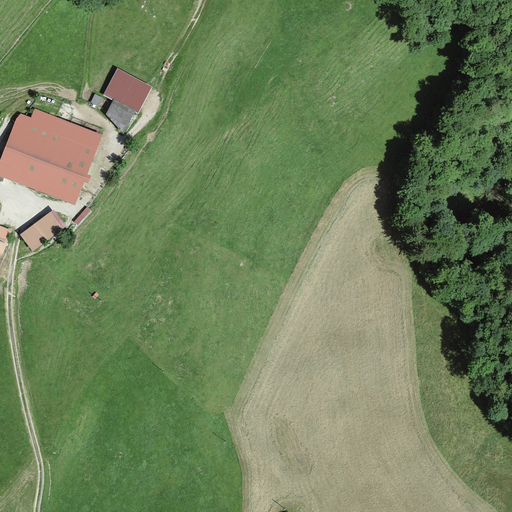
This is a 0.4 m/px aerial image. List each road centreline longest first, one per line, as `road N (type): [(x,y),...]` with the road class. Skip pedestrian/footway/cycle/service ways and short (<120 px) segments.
road 1 (track): [(9,260),(35,257),(78,225),(205,0)]
road 2 (track): [(37,511),(38,460),(7,292),(19,211)]
